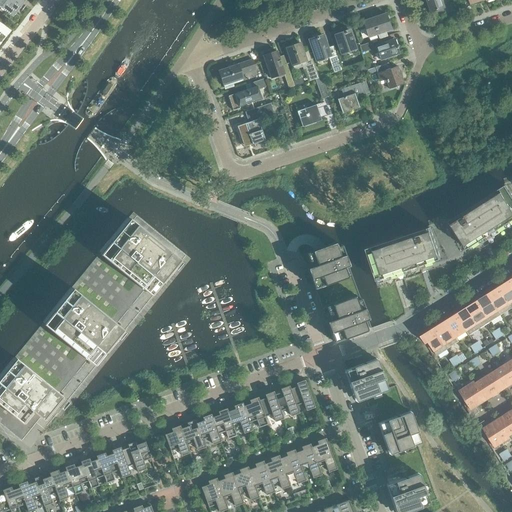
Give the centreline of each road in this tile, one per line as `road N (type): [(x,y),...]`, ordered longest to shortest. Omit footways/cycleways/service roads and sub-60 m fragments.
road 1 (residential): [(201,58),(198,78),(227,168),(238,175),(390,123),(420,48)]
road 2 (residential): [(0,294),(75,207),(189,49)]
road 3 (residential): [(34,462),(325,358)]
road 4 (residential): [(102,511),(349,421)]
road 5 (residential): [(180,255),(29,440),(34,462)]
road 6 (residential): [(325,358),(410,325),(511,262)]
road 7 (residential): [(201,58),(368,0)]
road 8 (secondary): [(0,156),(94,28)]
road 9 (secondary): [(94,28),(35,91),(0,150)]
